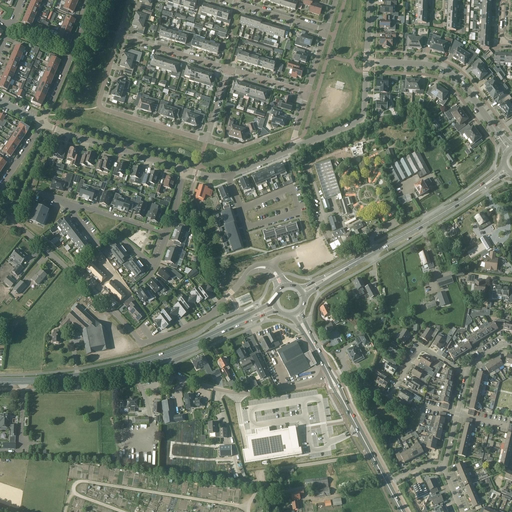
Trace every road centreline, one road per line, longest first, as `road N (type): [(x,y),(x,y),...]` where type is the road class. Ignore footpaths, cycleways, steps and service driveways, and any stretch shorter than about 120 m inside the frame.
road 1 (primary): [(0,379),(70,377),(139,363),(275,306)]
road 2 (track): [(246,508),(78,481),(72,492),(123,511)]
road 3 (primary): [(302,291),(505,171)]
road 4 (residential): [(206,140),(101,108),(119,35)]
road 5 (unclassified): [(509,148),(444,71),(366,62)]
road 6 (residential): [(141,344),(16,223)]
road 7 (residential): [(329,374),(242,393),(172,372)]
road 8 (residential): [(42,123),(184,169)]
road 9 (residential): [(141,344),(212,315),(254,268)]
road 10 (residential): [(91,0),(42,123)]
road 11 (residential): [(155,268),(112,232),(97,245),(66,202)]
road 12 (residential): [(297,146),(362,117),(366,62)]
road 13 (primary): [(387,483),(329,374)]
